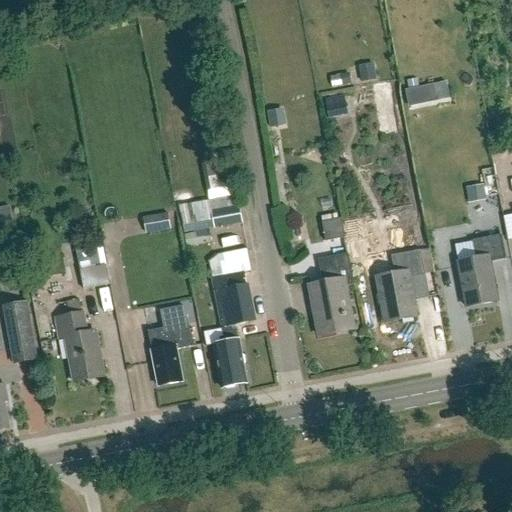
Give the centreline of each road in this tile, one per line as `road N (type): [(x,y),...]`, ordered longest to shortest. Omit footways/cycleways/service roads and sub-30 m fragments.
road 1 (residential): [(297,418),(218,0)]
road 2 (secondary): [(0,476),(297,418)]
road 3 (secondary): [(297,418),(511,377)]
